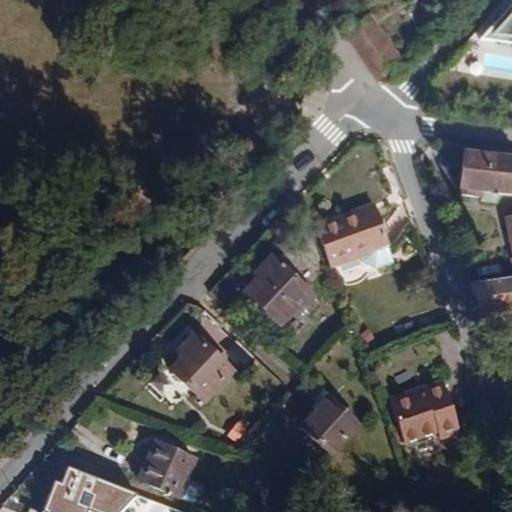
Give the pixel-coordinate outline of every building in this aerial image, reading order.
[(368,16),(344,32),(379,84),(405,71),(368,16)] [(511,159),(463,155),(460,183),(511,189),(511,159)] [(356,254),(369,264),(392,255),(372,205),(351,213),(362,248),(356,254)] [(362,248),(351,213),(340,217),(337,211),(312,221),(329,264),(356,254),(362,248)] [(301,215),(285,221),(302,264),(318,258),(301,215)] [(511,215),(500,218),(511,273),(511,215)] [(269,254),(251,271),(255,278),(244,290),(281,326),(294,313),(295,314),(311,296),(269,254)] [(511,277),(472,282),(486,315),(511,312),(511,277)] [(229,305),(236,292),(219,283),(212,297),(229,305)] [(233,369),(195,334),(177,350),(182,357),(171,368),(206,401),(233,369)] [(511,348),(501,349),(500,371),(511,371),(511,348)] [(406,397),(419,438),(437,432),(438,437),(460,430),(442,378),(419,386),(421,392),(406,397)] [(329,397),(298,429),(329,457),(361,426),(329,397)] [(402,443),(419,438),(406,397),(390,403),(402,443)] [(238,442),(246,449),(263,429),(255,422),(238,442)] [(194,458),(157,443),(142,482),(180,496),(194,458)]
